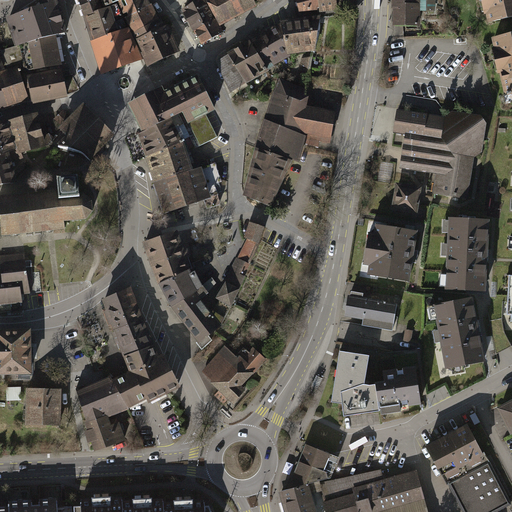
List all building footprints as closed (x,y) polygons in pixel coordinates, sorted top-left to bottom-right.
[(20,46),(56,37),(56,38),(66,35),(54,0),(41,0),(44,6),(10,18),(20,46)] [(104,13),(99,0),(79,0),(103,75),(124,69),(143,61),(129,31),(120,35),(112,10),(104,13)] [(104,0),(108,8),(120,4),(151,68),(167,61),(179,55),(167,28),(164,30),(146,0),(104,0)] [(184,11),(202,44),(212,39),(222,33),(202,0),(195,0),(192,2),(186,5),(188,8),(184,11)] [(205,0),(219,24),(255,5),(252,1),(253,0),(205,0)] [(297,0),(300,12),(317,10),(318,12),(320,11),(341,9),(340,0),(297,0)] [(340,0),(341,9),(320,11),(320,17),(321,18),(357,13),(355,0),(340,0)] [(394,0),(394,26),(420,26),(420,11),(436,11),(435,0),(394,0)] [(511,0),(483,0),(489,24),(511,17),(511,0)] [(300,21),(282,24),(289,52),(314,48),(316,48),(320,17),(300,20),(300,21)] [(289,52),(282,24),(270,31),(260,37),(259,37),(272,62),(279,58),(279,59),(289,53),(289,52)] [(511,35),(493,40),(508,104),(511,102),(511,35)] [(61,65),(56,38),(56,37),(20,46),(0,51),(9,71),(18,68),(25,66),(31,70),(61,65)] [(272,62),(259,37),(251,42),(265,66),(272,62)] [(265,66),(251,42),(229,54),(247,82),(255,78),(254,76),(264,70),(265,71),(268,70),(265,66)] [(0,51),(0,70),(3,69),(4,73),(9,71),(0,51)] [(247,82),(229,54),(220,60),(219,63),(232,90),(247,82)] [(0,108),(29,99),(18,68),(9,71),(4,73),(0,74),(0,108)] [(62,71),(29,79),(35,104),(68,98),(62,71)] [(144,132),(179,114),(183,112),(200,146),(218,137),(206,113),(214,109),(198,77),(164,94),(161,88),(130,104),(144,132)] [(307,91),(281,82),(276,94),(267,123),(300,135),(302,130),(321,134),(320,141),(330,143),(335,114),(304,109),(308,92),(307,91)] [(63,129),(60,131),(69,139),(60,147),(89,158),(111,136),(87,112),(84,109),(72,121),(64,113),(55,121),(63,129)] [(446,119),(436,117),(398,111),(395,132),(407,134),(405,145),(414,146),(410,169),(438,174),(435,192),(467,197),(474,157),(481,153),(486,124),(482,118),(452,115),(446,119)] [(196,148),(179,114),(144,132),(140,133),(147,156),(184,143),(188,152),(196,148)] [(12,121),(18,143),(20,148),(20,150),(42,146),(42,144),(40,139),(35,116),(12,121)] [(300,135),(267,123),(265,122),(257,148),(293,159),(298,161),(304,137),(300,135)] [(5,124),(0,126),(0,156),(5,153),(20,148),(18,143),(12,145),(5,124)] [(49,134),(40,139),(42,144),(51,142),(54,138),(49,134)] [(147,156),(156,183),(209,165),(207,160),(188,165),(184,153),(188,152),(184,143),(147,156)] [(5,153),(7,159),(16,156),(17,161),(23,158),(20,150),(20,148),(5,153)] [(293,159),(257,148),(245,197),(273,207),(293,159)] [(0,183),(13,182),(7,159),(5,153),(0,156),(0,183)] [(215,163),(209,165),(156,183),(166,212),(204,199),(207,208),(221,204),(214,181),(221,179),(215,163)] [(78,178),(58,180),(59,190),(60,198),(79,196),(78,178)] [(420,190),(398,186),(394,208),(416,211),(420,190)] [(60,198),(59,190),(0,196),(0,211),(3,236),(64,229),(63,223),(87,220),(94,212),(93,202),(84,196),(79,196),(60,198)] [(488,221),(451,219),(448,289),(484,291),(488,221)] [(173,233),(146,242),(160,284),(172,306),(173,305),(200,340),(197,343),(202,349),(211,340),(208,335),(219,326),(233,304),(243,282),(254,259),(266,227),(252,223),(247,238),(248,238),(226,284),(217,298),(220,300),(211,315),(194,293),(199,290),(189,270),(185,257),(176,232),(173,233)] [(417,233),(377,226),(375,238),(369,237),(364,267),(370,268),(369,278),(410,284),(417,233)] [(0,255),(0,266),(0,267),(21,265),(22,294),(28,294),(30,294),(27,268),(26,261),(25,253),(22,254),(0,255)] [(0,273),(0,306),(23,305),(22,294),(21,265),(0,267),(0,273)] [(129,288),(105,299),(126,355),(133,372),(114,381),(128,405),(147,396),(149,400),(179,385),(164,356),(157,360),(141,319),(129,288)] [(395,304),(347,296),(344,317),(362,320),(361,325),(390,330),(395,304)] [(484,361),(472,298),(435,305),(447,368),(484,361)] [(0,373),(30,373),(30,351),(29,330),(0,330),(0,373)] [(203,371),(204,373),(236,402),(245,391),(240,387),(264,360),(254,351),(250,355),(245,351),(238,358),(228,350),(227,352),(223,349),(203,371)] [(369,385),(361,383),(366,355),(340,350),(332,401),(342,403),(344,415),(380,411),(380,408),(376,384),(369,385)] [(420,402),(416,368),(391,372),(389,360),(382,361),(385,383),(376,384),(380,408),(420,402)] [(128,405),(114,381),(112,377),(78,392),(87,422),(106,415),(127,406),(128,405)] [(22,402),(23,389),(8,389),(8,401),(22,402)] [(28,389),(27,424),(59,425),(59,413),(68,414),(68,408),(60,407),(60,390),(28,389)] [(511,396),(498,404),(511,430),(511,396)] [(106,415),(87,422),(96,450),(125,440),(117,419),(109,422),(106,415)] [(468,423),(427,443),(461,511),(483,511),(506,501),(468,423)] [(289,490),(313,483),(331,478),(332,474),(323,470),(329,454),(307,445),(289,490)] [(381,471),(320,485),(326,511),(373,511),(424,498),(416,471),(383,480),(381,471)] [(321,511),(313,483),(289,490),(283,491),(288,511),(321,511)] [(92,501),(81,502),(81,506),(75,506),(75,511),(123,511),(123,503),(123,500),(112,501),(112,496),(91,497),(92,501)] [(133,502),(123,503),(123,511),(163,511),(164,504),(164,501),(153,502),(153,498),(133,499),(133,502)] [(373,511),(428,511),(424,498),(373,511)] [(211,511),(209,505),(206,506),(205,502),(194,503),(194,499),(173,500),(174,504),(164,504),(163,511),(211,511)] [(10,504),(10,509),(10,511),(58,511),(58,501),(10,504)]
